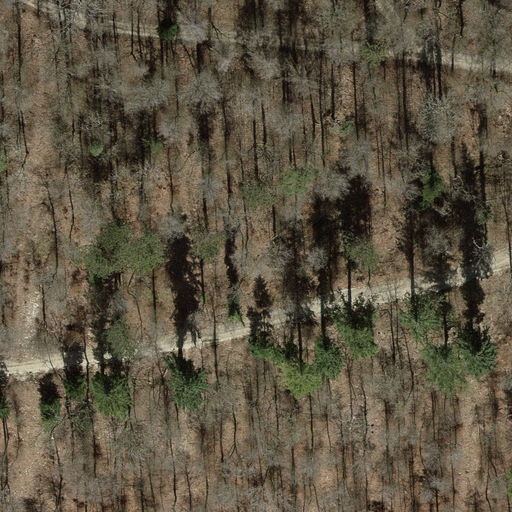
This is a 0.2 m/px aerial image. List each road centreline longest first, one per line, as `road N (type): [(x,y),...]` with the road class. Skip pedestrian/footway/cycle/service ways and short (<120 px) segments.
road 1 (track): [(0,364),(219,334),(347,293),(449,280),(511,256)]
road 2 (track): [(511,70),(62,25),(16,0)]
